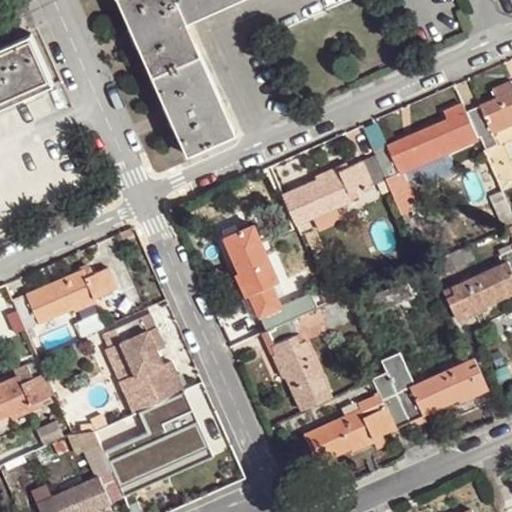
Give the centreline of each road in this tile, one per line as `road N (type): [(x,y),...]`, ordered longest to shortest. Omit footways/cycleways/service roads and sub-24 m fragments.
road 1 (residential): [(145,202),(511,33)]
road 2 (residential): [(145,202),(271,489)]
road 3 (residential): [(56,0),(145,202)]
road 4 (residential): [(511,435),(337,511)]
road 5 (residential): [(0,267),(145,202)]
